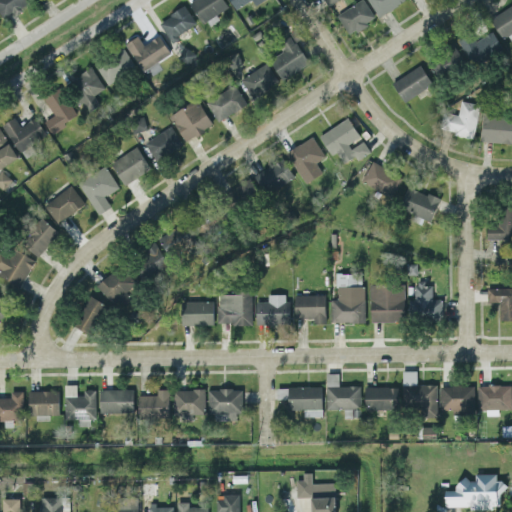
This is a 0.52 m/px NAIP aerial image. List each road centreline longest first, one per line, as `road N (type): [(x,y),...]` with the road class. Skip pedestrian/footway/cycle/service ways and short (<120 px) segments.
road 1 (residential): [(459,0),(96,242),(54,290),(35,358)]
road 2 (residential): [(0,358),(511,351)]
road 3 (residential): [(511,173),(464,172),(402,136),(297,0)]
road 4 (residential): [(464,172),(465,352)]
road 5 (residential): [(0,92),(138,0)]
